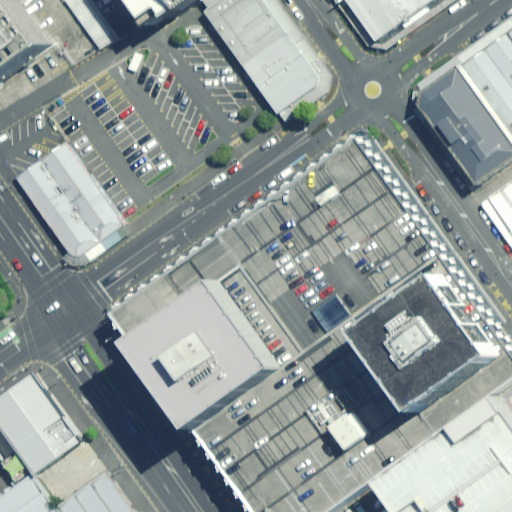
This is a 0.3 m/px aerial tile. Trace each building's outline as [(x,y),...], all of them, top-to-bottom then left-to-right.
[(0,0),(0,81),(59,40),(30,0),(0,0)] [(197,0),(137,0),(156,27),(174,14),(175,16),(196,1),(197,0)] [(321,72),(263,0),(197,0),(196,1),(277,113),(317,86),(321,72)] [(337,0),(374,51),(444,0),(337,0)] [(511,31),(411,99),(412,110),(473,193),(511,164),(511,31)] [(103,234),(126,218),(66,132),(42,148),(103,234)] [(76,253),(103,234),(42,148),(16,167),(76,253)] [(511,179),(480,203),(511,246),(511,179)] [(511,342),(459,269),(357,342),(426,437),(511,376),(511,342)] [(225,277),(133,344),(206,444),(298,377),(225,277)] [(3,387),(33,429),(9,446),(28,474),(54,511),(92,484),(70,453),(114,423),(61,347),(3,387)] [(131,511),(164,488),(138,452),(92,484),(54,511),(52,511),(131,511)] [(0,511),(52,511),(54,511),(28,474),(0,493),(0,511)]
